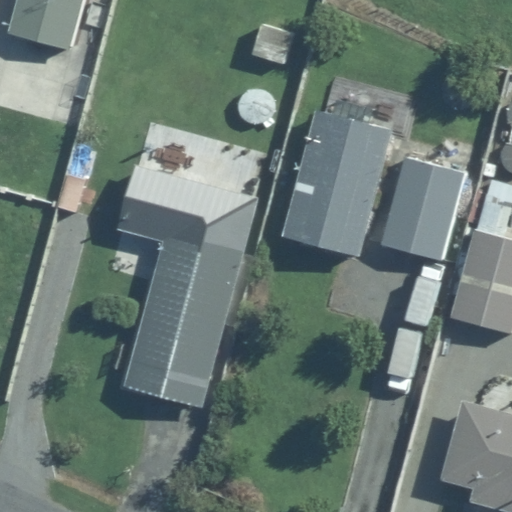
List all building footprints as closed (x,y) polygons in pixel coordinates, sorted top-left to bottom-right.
[(86,0),(19,0),(12,29),(74,45),(86,0)] [(394,124),(320,108),(291,238),(365,254),(394,124)] [(465,159),(403,145),(381,242),(443,256),(465,159)] [(248,244),(170,225),(131,384),(209,403),(248,244)] [(511,239),(474,231),(456,318),(511,329),(511,239)] [(511,511),(511,409),(465,397),(444,477),(479,486),(473,507),(464,504),(461,511),(511,511)]
